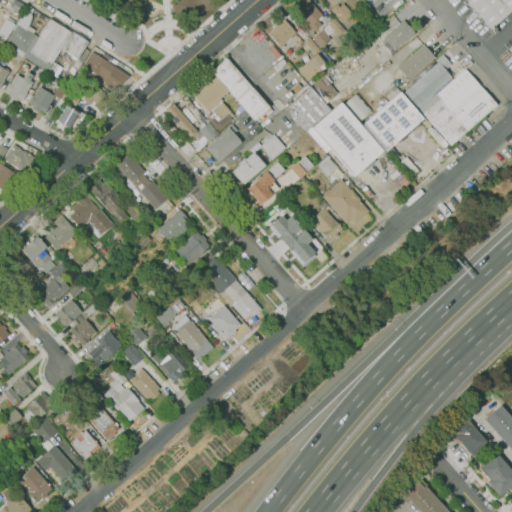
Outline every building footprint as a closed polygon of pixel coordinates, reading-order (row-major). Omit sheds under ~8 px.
[(18,15),(12,11),(13,9),(8,6),(11,0),(15,0),(24,6),(18,15)] [(310,38),(303,30),(307,27),(292,10),(297,5),(297,6),(303,0),(307,0),(322,15),(321,16),(322,17),(318,20),(317,19),(316,20),(320,24),(312,32),(314,34),(310,38)] [(511,0),(511,8),(490,29),(463,0),(511,0)] [(341,23),(330,10),(336,4),(339,7),(342,3),(351,14),(341,23)] [(2,44),(0,42),(0,27),(5,19),(8,20),(9,18),(12,20),(11,22),(14,25),(2,44)] [(60,49),(52,61),(50,65),(28,51),(49,18),(71,32),(60,49)] [(319,48),(311,38),(322,29),(322,30),(328,24),(334,18),(344,30),(338,35),(334,30),(327,35),(330,39),(319,48)] [(279,46),(267,33),(273,28),(272,27),(276,23),(277,24),(283,19),(294,32),(279,46)] [(380,55),(380,52),(377,49),(383,44),(381,42),(384,39),(383,37),(403,20),(414,33),(394,51),(395,52),(381,65),(378,61),(378,57),(380,55)] [(25,53),(9,44),(8,45),(5,44),(6,42),(17,24),(35,36),(25,53)] [(71,32),(71,31),(88,42),(76,61),(70,57),(71,56),(60,49),(71,32)] [(312,53),(308,49),(305,51),(302,47),(305,44),(302,42),(308,37),(318,48),(312,53)] [(408,80),(397,67),(423,45),(434,57),(408,80)] [(112,90),(104,85),(95,80),(96,79),(89,74),(91,71),(82,65),(91,51),(114,66),(129,76),(112,90)] [(306,81),(296,69),(316,53),(324,63),(318,68),(320,70),(306,81)] [(418,108),(417,107),(416,107),(403,92),(436,62),(435,60),(442,54),(450,64),(444,70),(450,77),(452,79),(435,94),(418,108)] [(216,76),(211,71),(225,58),(268,107),(254,120),(228,90),(216,76)] [(52,61),(62,68),(55,77),(45,70),(46,68),(48,68),(50,65),(52,61)] [(0,85),(0,67),(8,72),(3,80),(3,81),(0,85)] [(46,73),(39,83),(33,79),(39,69),(46,73)] [(435,94),(464,69),(496,105),(449,145),(417,109),(418,108),(435,94)] [(21,101),(17,98),(15,101),(8,96),(10,93),(5,90),(10,82),(11,83),(16,75),(21,78),(26,72),(32,75),(29,80),(32,82),(25,93),(26,94),(21,101)] [(228,90),(219,98),(221,100),(208,112),(193,96),(216,76),(228,90)] [(304,132),(284,109),(309,87),(310,87),(320,79),(323,77),(337,93),(325,104),(330,110),(304,132)] [(59,99),(54,96),(48,105),(48,106),(44,113),(39,110),(37,113),(30,109),(32,106),(27,103),(33,94),(33,95),(39,86),(52,95),(61,80),(68,85),(65,90),(59,99)] [(87,105),(82,98),(83,98),(79,93),(84,89),(82,87),(89,82),(91,85),(94,82),(105,96),(96,104),(93,101),(87,105)] [(388,101),(381,92),(391,83),(399,91),(388,101)] [(65,90),(79,99),(74,107),(64,101),(58,110),(53,108),(59,99),(65,90)] [(399,92),(421,118),(390,146),(396,152),(392,156),(363,123),(399,92)] [(342,104),(355,93),(371,111),(357,122),(342,104)] [(201,123),(184,104),(188,100),(205,120),(201,123)] [(217,132),(209,123),(212,120),(216,124),(220,120),(211,110),(221,101),(233,115),(230,118),(232,119),(217,132)] [(339,102),(382,151),(353,176),(329,149),(324,153),(305,131),(310,127),(310,128),(339,102)] [(72,131),(68,128),(65,126),(62,130),(53,124),(65,103),(84,115),(80,122),(80,123),(80,124),(80,125),(79,126),(78,127),(77,127),(76,127),(75,127),(74,127),(72,131)] [(190,141),(163,110),(172,103),(198,134),(190,141)] [(197,149),(192,144),(202,136),(197,131),(207,122),(217,133),(207,142),(206,141),(197,149)] [(216,161),(204,148),(231,124),(236,130),(233,133),(239,141),(216,161)] [(271,159),(259,145),(273,134),(285,148),(271,159)] [(24,172),(3,159),(12,144),(20,148),(19,149),(23,151),(33,157),(24,172)] [(242,185),(230,172),(252,152),(264,165),(242,185)] [(154,209),(148,202),(146,204),(142,200),(144,198),(138,191),(134,196),(124,185),(129,181),(125,176),(122,178),(119,174),(121,171),(115,165),(128,154),(143,171),(141,173),(149,182),(151,180),(167,197),(154,209)] [(299,179),(290,169),(304,156),(313,166),(299,179)] [(327,176),(318,167),(327,158),(336,166),(327,176)] [(257,207),(254,203),(256,201),(246,189),(257,179),(256,179),(265,171),(265,172),(276,162),(283,170),(272,179),(273,180),(271,182),(277,188),(272,192),(277,197),(267,206),(263,201),(257,207)] [(0,164),(10,171),(0,186),(0,164)] [(353,223),(350,219),(345,223),(321,196),(340,179),(349,190),(350,189),(359,199),(358,200),(367,211),(353,223)] [(117,224),(114,221),(115,220),(112,217),(111,218),(109,215),(109,214),(106,210),(104,211),(101,208),(103,207),(88,189),(99,180),(101,183),(104,181),(123,203),(118,207),(126,217),(120,223),(119,222),(117,224)] [(79,227),(68,216),(73,211),(71,208),(77,202),(76,201),(84,193),(88,198),(88,199),(99,211),(84,224),(83,223),(79,227)] [(133,217),(124,208),(133,199),(134,199),(136,197),(140,201),(137,203),(142,208),(133,217)] [(327,241),(320,233),(320,232),(309,220),(322,207),(341,228),(336,233),(337,235),(333,238),(332,236),(327,241)] [(169,244),(156,229),(179,210),(186,218),(184,221),(189,227),(169,244)] [(314,255),(304,244),(309,239),(283,211),(266,226),(302,266),(314,255)] [(55,251),(43,237),(48,233),(46,230),(53,224),(52,222),(60,215),(76,232),(55,251)] [(187,265),(173,250),(195,231),(199,235),(201,234),(206,240),(204,241),(208,246),(202,251),(204,252),(196,258),(195,258),(187,265)] [(136,254),(128,247),(134,242),(144,233),(150,240),(136,254)] [(45,273),(39,266),(37,268),(20,250),(36,236),(45,247),(42,250),(49,257),(48,258),(54,265),(45,273)] [(38,282),(29,290),(24,284),(23,285),(18,280),(4,264),(11,258),(10,257),(16,252),(19,256),(31,269),(32,268),(37,273),(42,278),(40,280),(38,282)] [(243,319),(231,305),(230,307),(218,293),(219,293),(202,273),(203,272),(201,269),(212,259),(215,262),(218,259),(235,279),(234,279),(260,309),(252,316),(250,313),(243,319)] [(54,279),(49,273),(59,264),(65,270),(54,279)] [(40,280),(44,285),(51,279),(57,285),(62,280),(68,287),(53,300),(54,301),(47,307),(42,301),(42,302),(39,299),(40,298),(35,292),(40,288),(38,286),(40,284),(38,282),(40,280)] [(71,298),(66,292),(78,282),(83,287),(71,298)] [(131,313),(121,301),(130,293),(140,304),(131,313)] [(64,326),(62,325),(59,322),(59,319),(54,314),(56,312),(55,311),(70,299),(81,312),(64,326)] [(150,313),(163,302),(175,315),(162,326),(150,313)] [(226,339),(217,329),(215,331),(211,326),(213,325),(207,318),(223,305),(239,325),(234,330),(235,331),(226,339)] [(198,360),(175,334),(176,333),(174,331),(188,319),(189,321),(190,321),(185,315),(190,311),(199,321),(194,326),(212,347),(198,360)] [(81,345),(77,340),(76,341),(73,338),(74,337),(68,331),(75,325),(76,325),(84,319),(95,332),(87,339),(88,339),(81,345)] [(0,324),(1,326),(2,325),(6,328),(4,330),(8,335),(0,341),(0,324)] [(125,333),(133,345),(144,337),(136,325),(125,333)] [(94,367),(90,362),(92,360),(89,362),(84,356),(92,349),(97,344),(95,341),(107,330),(109,333),(112,330),(116,336),(114,338),(120,345),(97,365),(96,365),(94,367)] [(7,375),(3,369),(4,369),(0,364),(0,358),(2,357),(9,350),(9,349),(16,343),(20,347),(21,346),(26,351),(24,353),(29,358),(22,364),(21,363),(7,375)] [(132,366),(120,352),(131,343),(142,357),(132,366)] [(172,380),(154,360),(161,354),(165,358),(173,350),(187,366),(180,372),(172,380)] [(128,421),(117,409),(116,410),(102,394),(104,392),(101,388),(106,385),(113,379),(104,369),(106,368),(104,365),(112,358),(115,362),(112,364),(126,379),(119,384),(123,389),(124,388),(122,385),(126,382),(128,385),(126,387),(138,401),(137,401),(143,408),(128,421)] [(151,400),(149,397),(146,400),(128,380),(134,375),(133,374),(140,368),(142,370),(159,388),(156,391),(159,393),(151,400)] [(12,405),(2,393),(8,387),(21,375),(22,375),(23,374),(24,374),(25,374),(26,374),(27,374),(27,375),(28,375),(28,376),(29,376),(29,377),(29,378),(29,379),(35,386),(19,400),(18,400),(12,405)] [(88,405),(76,392),(87,382),(99,395),(88,405)] [(38,422),(36,420),(25,407),(43,391),(46,395),(42,399),(49,406),(40,415),(42,418),(38,422)] [(511,451),(483,419),(499,405),(511,419),(511,451)] [(10,427),(3,418),(13,408),(21,417),(10,427)] [(105,438),(90,422),(96,417),(94,415),(97,412),(96,410),(98,409),(99,410),(101,409),(118,428),(111,434),(110,433),(105,438)] [(80,427),(71,417),(76,412),(85,422),(80,427)] [(470,455),(449,431),(465,417),(472,425),(473,424),(475,426),(474,427),(475,429),(476,428),(481,434),(480,435),(486,441),(470,455)] [(0,437),(0,418),(1,418),(10,428),(0,437)] [(44,441),(36,433),(47,424),(55,432),(44,441)] [(10,437),(9,436),(9,437),(6,434),(7,434),(6,433),(11,428),(15,433),(10,437)] [(84,459),(70,443),(75,438),(73,436),(80,431),(82,432),(84,430),(97,445),(99,447),(92,453),(92,452),(90,454),(84,459)] [(63,483),(49,467),(44,471),(35,461),(46,451),(47,451),(51,448),(54,452),(57,449),(76,471),(63,483)] [(498,496),(485,482),(488,480),(478,468),(485,462),(483,460),(488,456),(490,457),(495,453),(511,472),(511,490),(511,491),(508,488),(498,496)] [(34,502),(16,480),(32,466),(50,488),(45,493),(47,495),(42,500),(40,498),(34,502)] [(419,511),(409,500),(406,503),(401,497),(404,494),(403,493),(417,481),(422,487),(424,485),(447,511),(419,511)] [(28,511),(0,511),(0,510),(11,499),(15,503),(20,498),(31,510),(28,511)]
